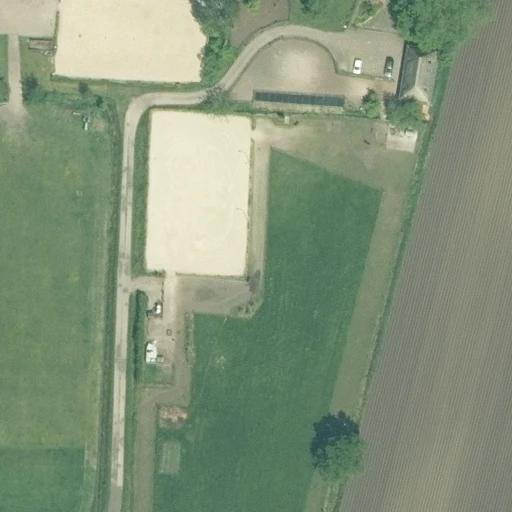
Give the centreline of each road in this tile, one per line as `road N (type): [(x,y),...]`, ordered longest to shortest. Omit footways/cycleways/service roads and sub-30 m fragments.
road 1 (track): [(114,511),(135,110),(211,95),(267,38),(358,47)]
road 2 (track): [(139,105),(121,97),(13,92),(12,39)]
